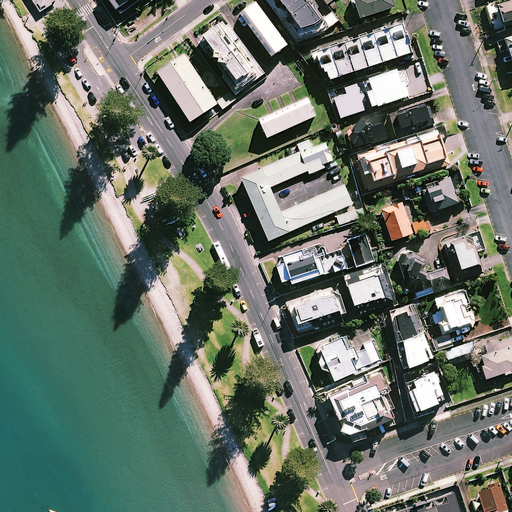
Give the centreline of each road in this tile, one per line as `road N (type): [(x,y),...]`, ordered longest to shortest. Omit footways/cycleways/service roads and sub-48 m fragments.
road 1 (tertiary): [(333,478),(215,212),(117,63)]
road 2 (residential): [(439,0),(511,219)]
road 3 (residential): [(333,478),(511,412)]
road 4 (residential): [(511,435),(340,494)]
